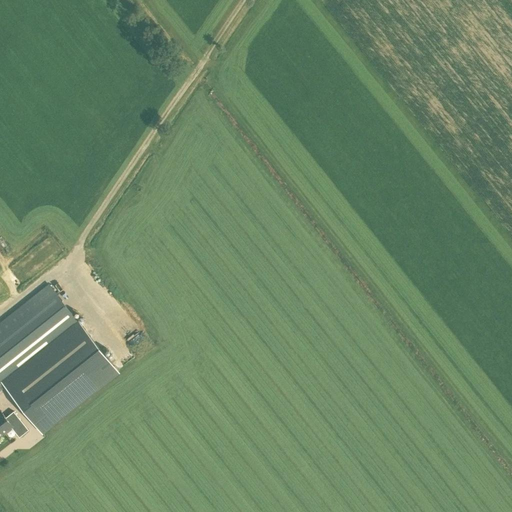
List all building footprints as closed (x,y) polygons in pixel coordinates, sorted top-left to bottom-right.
[(3,235),(0,236),(0,239),(5,247),(9,244),(3,235)] [(36,271),(60,251),(51,240),(35,253),(32,250),(11,266),(19,275),(32,265),(36,271)] [(25,283),(36,275),(31,269),(21,278),(25,283)] [(0,434),(3,432),(4,433),(12,427),(19,437),(29,430),(14,411),(6,417),(0,410),(0,409),(0,389),(5,385),(41,431),(118,370),(49,284),(0,322),(0,434)] [(127,330),(132,342),(145,336),(140,324),(127,330)]
